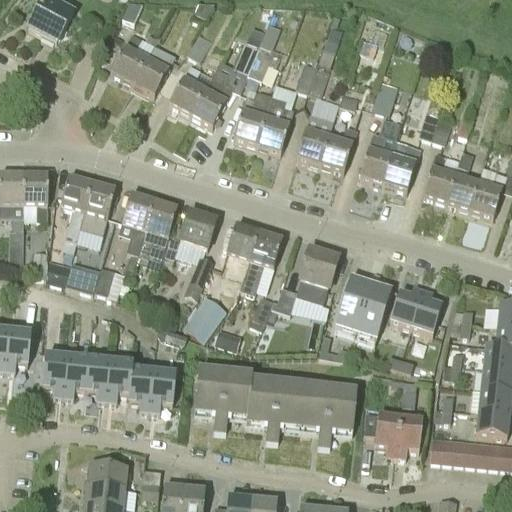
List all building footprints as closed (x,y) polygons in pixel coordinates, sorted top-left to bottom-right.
[(65,34),(73,18),(46,2),(37,18),(27,35),(55,51),(65,34)] [(122,25),(133,30),(142,11),(129,9),(122,25)] [(206,24),(214,10),(197,10),(193,19),(206,24)] [(335,33),(338,23),(332,21),(329,31),(335,33)] [(340,36),(330,33),(323,54),(334,58),(340,36)] [(187,61),(200,68),(212,45),(199,38),(187,61)] [(143,46),(154,52),(158,45),(147,39),(143,46)] [(146,65),(154,52),(143,46),(132,40),(110,81),(131,92),(147,66),(146,65)] [(274,48),(262,43),(259,51),(270,57),(274,48)] [(423,59),(438,65),(443,50),(427,44),(423,59)] [(361,45),(356,58),(370,63),(375,49),(361,45)] [(246,81),(258,52),(245,46),(233,75),(246,81)] [(131,92),(153,104),(175,63),(154,52),(146,65),(147,66),(131,92)] [(268,70),(272,58),(258,52),(246,81),(261,87),(268,70)] [(268,70),(276,73),(281,62),(272,58),(268,70)] [(308,100),(317,73),(304,69),(295,96),(308,100)] [(213,79),(203,96),(192,90),(200,76),(191,71),(183,85),(168,112),(190,124),(214,79),(213,79)] [(320,104),(322,98),(329,77),(317,73),(308,100),(320,104)] [(234,95),(226,90),(227,86),(214,79),(190,124),(211,136),(234,95)] [(392,123),(393,122),(396,112),(392,110),(397,91),(381,86),(371,116),(392,123)] [(256,154),(272,104),(255,99),(253,105),(246,103),(232,146),(256,154)] [(357,103),(343,99),(339,112),(354,117),(357,103)] [(256,154),(279,161),(293,116),(284,114),(286,108),(272,104),(256,154)] [(430,148),(438,123),(425,119),(417,144),(430,148)] [(319,173),(328,144),(332,130),(308,122),(301,147),(295,166),(319,173)] [(430,148),(443,152),(451,126),(438,123),(430,148)] [(467,144),(472,126),(462,123),(457,141),(467,144)] [(319,173),(343,180),(356,136),(347,133),(343,148),(328,144),(319,173)] [(382,192),(396,146),(373,140),(358,185),(382,192)] [(406,200),(415,170),(414,170),(419,156),(397,148),(397,147),(396,146),(382,192),(406,200)] [(468,219),(478,188),(466,185),(473,161),(462,157),(459,167),(445,212),(468,219)] [(445,212),(459,167),(436,160),(421,204),(445,212)] [(492,226),(506,181),(496,178),(492,193),(478,188),(468,219),(492,226)] [(22,238),(22,213),(22,181),(0,181),(0,225),(12,226),(12,238),(22,238)] [(46,229),(47,182),(22,181),(22,213),(35,214),(35,229),(46,229)] [(76,245),(82,221),(90,190),(67,184),(59,214),(72,218),(65,242),(76,245)] [(102,242),(115,197),(90,190),(82,221),(96,224),(92,239),(102,242)] [(126,259),(130,261),(137,263),(141,248),(154,209),(130,202),(121,232),(132,235),(129,245),(130,245),(126,259)] [(168,245),(177,216),(154,209),(141,248),(137,263),(135,268),(157,275),(159,269),(172,271),(175,264),(179,249),(168,245)] [(206,257),(215,228),(188,219),(179,249),(175,264),(196,270),(198,265),(201,267),(204,257),(206,257)] [(221,278),(243,285),(257,241),(234,233),(221,278)] [(273,276),(281,248),(257,241),(243,285),(239,297),(254,302),(263,273),(273,276)] [(327,296),(336,265),(309,256),(299,288),(296,300),(289,320),(325,327),(327,315),(321,313),(326,296),(327,296)] [(22,258),(9,258),(9,274),(22,274),(22,258)] [(45,285),(46,265),(47,260),(34,259),(32,285),(45,285)] [(130,261),(124,281),(122,286),(129,288),(135,268),(137,263),(130,261)] [(46,265),(45,285),(64,291),(69,271),(46,265)] [(197,307),(212,271),(201,267),(198,265),(196,270),(183,301),(197,307)] [(99,279),(69,270),(69,271),(64,291),(63,293),(93,301),(93,299),(99,279)] [(93,299),(107,303),(113,278),(100,274),(99,279),(93,299)] [(374,353),(391,298),(349,285),(334,334),(354,341),(352,346),(374,353)] [(289,320),(296,300),(281,294),(276,309),(272,308),(270,316),(270,317),(278,319),(289,322),(289,320)] [(410,335),(422,298),(412,295),(409,303),(398,300),(389,329),(410,335)] [(431,342),(441,313),(429,309),(432,301),(422,298),(410,335),(431,342)] [(182,335),(203,350),(226,318),(205,303),(182,335)] [(270,316),(272,308),(260,303),(249,333),(262,338),(264,330),(270,316)] [(496,334),(511,335),(511,313),(499,312),(496,334)] [(274,328),(278,319),(270,317),(267,326),(274,328)] [(470,331),(472,318),(463,317),(462,318),(455,317),(452,329),(470,331)] [(173,340),(177,329),(164,325),(161,336),(173,340)] [(469,344),(470,331),(452,329),(449,341),(469,344)] [(186,345),(173,340),(161,336),(157,334),(154,343),(163,346),(163,348),(182,355),(186,345)] [(511,335),(496,334),(494,355),(485,354),(485,356),(511,358),(511,335)] [(239,343),(218,336),(213,352),(235,358),(239,343)] [(0,378),(5,379),(9,339),(0,338),(0,378)] [(27,373),(27,369),(30,342),(9,339),(5,379),(14,380),(15,372),(27,373)] [(327,355),(330,344),(322,343),(319,354),(327,355)] [(325,366),(327,358),(327,355),(319,354),(317,364),(325,366)] [(342,368),(345,357),(338,355),(337,360),(335,367),(342,368)] [(511,358),(485,356),(482,377),(511,380),(511,358)] [(335,367),(337,360),(327,358),(325,366),(335,367)] [(460,374),(462,361),(452,360),(451,373),(460,374)] [(398,376),(400,367),(388,363),(385,372),(398,376)] [(62,405),(66,366),(44,364),(41,394),(53,396),(52,404),(62,405)] [(84,399),(88,368),(66,366),(62,405),(73,406),(74,397),(84,399)] [(410,379),(413,371),(400,367),(398,376),(410,379)] [(105,409),(109,371),(88,368),(84,399),(96,400),(95,408),(105,409)] [(128,403),(131,373),(109,371),(105,409),(116,410),(117,402),(128,403)] [(459,387),(460,374),(451,373),(444,372),(442,385),(459,387)] [(149,419),(153,381),(132,379),(132,373),(131,373),(128,403),(127,409),(139,410),(138,418),(149,419)] [(511,390),(511,380),(482,377),(480,398),(472,397),(472,398),(510,402),(511,390)] [(330,438),(351,440),(355,399),(251,389),(251,384),(198,379),(193,419),(214,421),(212,438),(225,439),(227,423),(246,425),(245,429),(266,432),(265,448),(277,449),(279,433),(318,437),(316,453),(329,455),(330,438)] [(160,412),(172,413),(175,383),(153,381),(149,419),(159,420),(160,412)] [(402,397),(403,388),(390,386),(389,395),(402,397)] [(415,398),(416,389),(403,388),(402,397),(415,398)] [(415,398),(402,397),(401,412),(413,413),(415,398)] [(511,413),(509,413),(510,402),(472,398),(469,419),(478,420),(511,424),(511,413)] [(451,417),(452,404),(443,403),(442,416),(451,417)] [(450,429),(451,417),(442,416),(441,428),(450,429)] [(511,433),(511,424),(478,420),(475,442),(506,445),(507,433),(511,433)] [(399,426),(377,423),(365,422),(363,442),(375,444),(373,454),(385,455),(384,464),(394,465),(399,426)] [(406,457),(418,459),(421,428),(399,426),(394,465),(405,466),(406,457)] [(439,470),(442,447),(430,446),(428,469),(439,470)] [(450,471),(453,448),(442,447),(439,470),(450,471)] [(462,472),(464,449),(453,448),(450,471),(462,472)] [(473,473),(475,450),(464,449),(462,472),(473,473)] [(484,474),(486,451),(475,450),(473,473),(484,474)] [(495,476),(497,452),(486,451),(484,474),(495,476)] [(507,477),(510,453),(497,452),(495,476),(507,477)] [(124,496),(126,476),(88,472),(86,492),(124,496)] [(158,497),(160,479),(143,477),(141,495),(158,497)] [(121,511),(124,496),(86,492),(83,511),(121,511)] [(180,511),(183,495),(163,493),(160,511),(180,511)] [(158,497),(141,495),(140,506),(157,508),(158,497)] [(202,511),(204,497),(183,495),(180,511),(202,511)]
